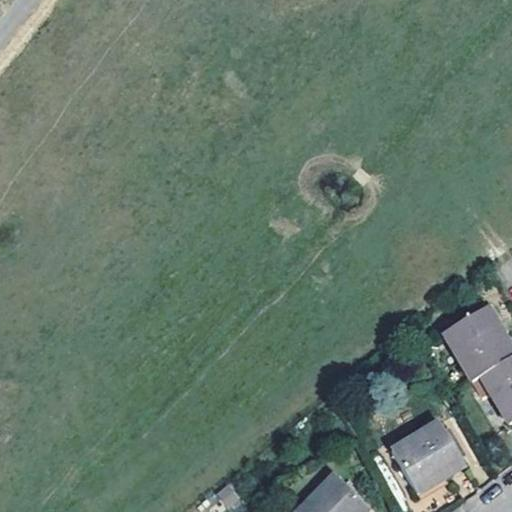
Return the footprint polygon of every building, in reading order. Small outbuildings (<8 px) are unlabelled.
[(480,379),(511,359),(511,350),(488,310),(443,337),(471,385),(480,379)] [(511,359),(480,379),(508,426),(511,424),(511,359)] [(465,469),(438,425),(391,453),(419,498),(465,469)] [(366,511),(368,511),(333,476),(297,511),(366,511)] [(230,484),(216,494),(228,511),(242,501),(230,484)]
